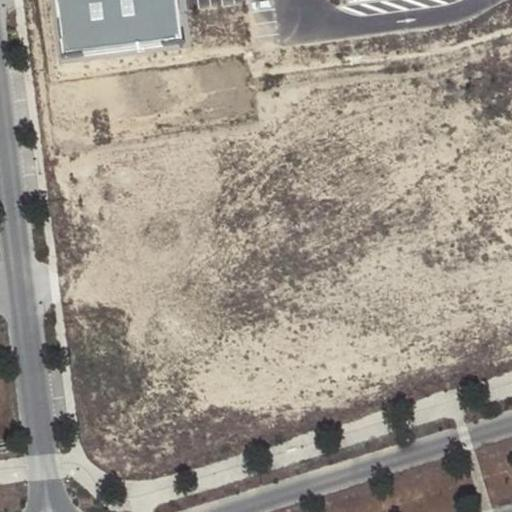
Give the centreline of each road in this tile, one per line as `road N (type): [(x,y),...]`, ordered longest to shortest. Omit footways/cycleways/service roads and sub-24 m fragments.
road 1 (residential): [(43,469),(0,135)]
road 2 (residential): [(511,424),(226,511)]
